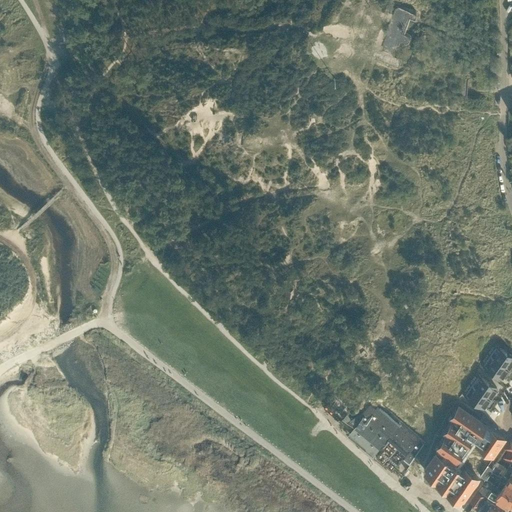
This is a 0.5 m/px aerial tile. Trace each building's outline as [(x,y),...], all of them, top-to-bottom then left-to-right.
[(375,50),(372,59),(399,68),(399,66),(390,64),(393,57),(401,60),(402,58),(394,56),(396,51),(399,52),(402,43),(404,44),(405,44),(406,44),(407,44),(407,43),(408,43),(409,43),(409,42),(410,38),(410,37),(411,37),(411,36),(405,33),(410,18),(415,20),(416,19),(417,16),(417,15),(417,14),(417,13),(416,13),(416,12),(416,11),(415,11),(414,11),(398,5),(397,5),(397,6),(396,6),(395,6),(395,7),(394,7),(392,15),(391,18),(381,46),(384,47),(382,52),(375,50)] [(456,92),(456,93),(457,93),(456,95),(467,95),(467,87),(465,87),(466,80),(468,80),(468,79),(466,79),(466,77),(465,76),(464,76),(458,76),(457,80),(457,81),(457,85),(456,86),(457,86),(457,88),(456,88),(456,89),(457,89),(457,92),(456,92)] [(494,344),(488,354),(508,368),(511,361),(511,355),(494,343),(493,344),(494,344)] [(480,362),(480,363),(501,378),(508,368),(488,354),(481,363),(480,362)] [(476,374),(470,383),(490,397),(497,387),(476,372),(475,373),(476,374)] [(462,392),(483,407),(490,397),(470,383),(463,392),(462,392)] [(361,404),(351,397),(338,414),(355,427),(367,413),(372,406),(364,400),(361,404)] [(372,406),(367,413),(391,432),(411,447),(416,440),(372,406)] [(436,453),(425,468),(426,469),(427,469),(429,470),(427,474),(435,480),(438,476),(442,479),(438,484),(446,490),(449,486),(453,489),(449,494),(457,500),(460,496),(462,498),(463,499),(478,477),(461,465),(476,444),(492,456),(505,439),(487,426),(487,427),(485,426),(486,425),(485,424),(485,425),(482,423),(483,423),(482,422),(482,423),(466,412),(458,406),(457,407),(456,406),(446,419),(449,421),(440,434),(443,436),(435,449),(437,450),(442,454),(441,456),(436,453)] [(373,456),(391,432),(367,413),(355,427),(354,428),(348,436),(373,456)] [(411,447),(391,432),(373,456),(375,458),(392,471),(402,458),(411,447)] [(423,445),(416,440),(411,447),(402,458),(409,463),(412,459),(423,445)] [(511,460),(511,442),(510,441),(501,455),(511,461),(511,460)] [(494,467),(500,471),(504,473),(507,468),(498,462),(494,467)] [(493,469),(487,465),(480,475),(486,479),(492,471),(493,469)] [(500,489),(511,496),(511,481),(502,475),(499,480),(500,480),(496,486),(500,488),(500,489)] [(483,495),(487,497),(488,496),(491,491),(482,485),(480,488),(477,491),(483,495)] [(511,506),(511,503),(511,496),(500,489),(496,495),(491,491),(488,496),(507,509),(509,505),(511,506)] [(477,491),(470,502),(476,506),(483,495),(477,491)] [(485,499),(476,511),(504,511),(485,499)]
